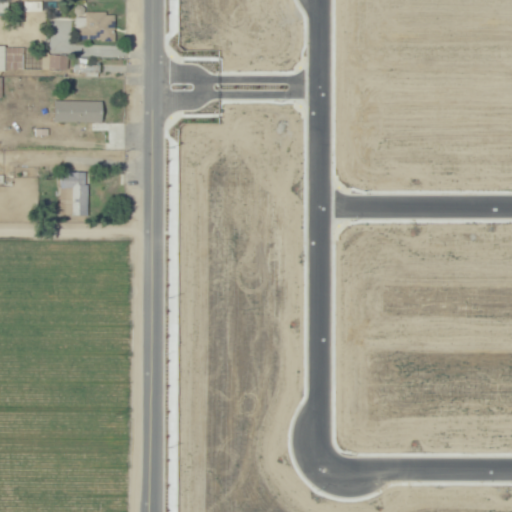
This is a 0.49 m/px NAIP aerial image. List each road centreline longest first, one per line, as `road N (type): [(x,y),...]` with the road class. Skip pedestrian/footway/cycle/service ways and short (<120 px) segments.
road 1 (tertiary): [(145,0),(144,511)]
road 2 (residential): [(317,0),(316,477)]
road 3 (residential): [(511,474),(316,477)]
road 4 (residential): [(317,210),(511,208)]
road 5 (residential): [(145,93),(318,87)]
road 6 (track): [(145,232),(0,232)]
